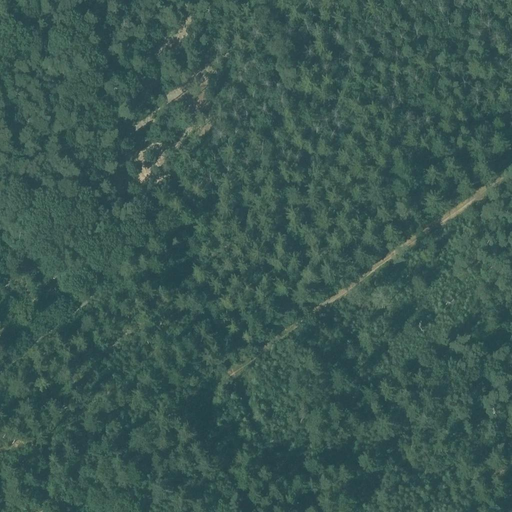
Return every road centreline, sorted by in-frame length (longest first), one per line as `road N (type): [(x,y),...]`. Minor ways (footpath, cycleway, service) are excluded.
road 1 (track): [(311,126),(163,236),(297,511)]
road 2 (track): [(311,126),(511,20)]
road 3 (track): [(163,236),(0,355)]
road 4 (track): [(511,433),(347,511)]
